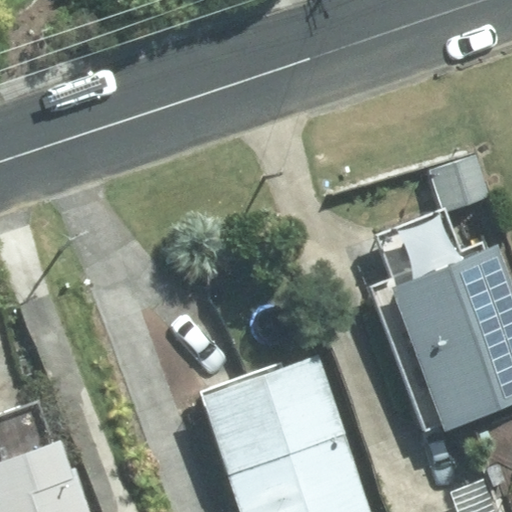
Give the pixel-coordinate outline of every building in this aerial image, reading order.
[(470,158),(418,171),(431,219),(482,205),(470,158)] [(425,426),(511,395),(511,313),(485,240),(372,280),(425,426)] [(359,511),(303,350),(187,391),(229,511),(359,511)] [(0,511),(76,511),(60,467),(56,469),(46,439),(39,442),(25,404),(0,413),(0,511)] [(475,511),(464,484),(430,497),(436,511),(475,511)]
